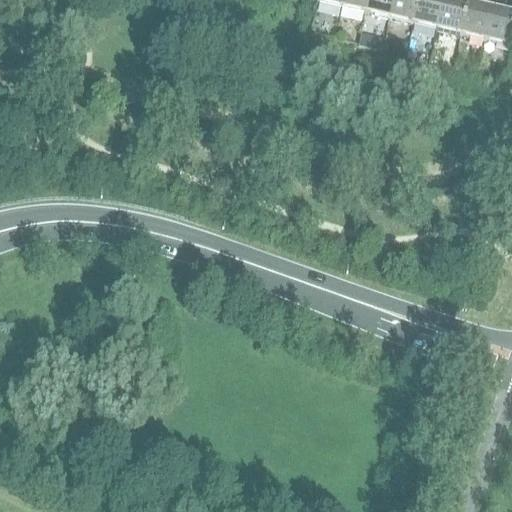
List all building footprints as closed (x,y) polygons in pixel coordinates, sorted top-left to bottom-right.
[(342,12),(344,0),(318,0),(317,6),(342,12)] [(366,17),(369,0),(344,0),(342,12),(366,17)] [(390,23),(395,0),(369,0),(366,17),(390,23)] [(414,28),(420,0),(395,0),(390,23),(414,28)] [(437,34),(445,1),(438,0),(420,0),(414,28),(437,34)] [(461,39),(470,0),(456,0),(455,4),(445,1),(437,34),(461,39)] [(485,45),(493,12),(481,10),(482,0),(470,0),(461,39),(485,45)] [(493,12),(485,45),(509,51),(511,38),(511,0),(506,0),(503,15),(493,12)]
